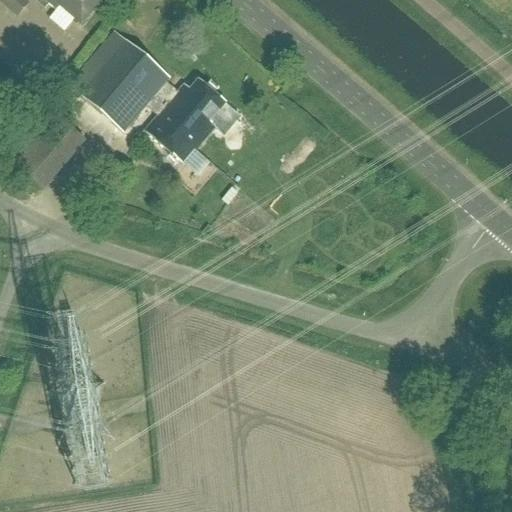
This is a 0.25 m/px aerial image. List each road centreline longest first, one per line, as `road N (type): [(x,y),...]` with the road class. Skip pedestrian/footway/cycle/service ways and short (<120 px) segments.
road 1 (tertiary): [(409,342),(124,259),(32,219)]
road 2 (tertiary): [(489,217),(234,0)]
road 3 (tertiary): [(409,342),(489,217)]
